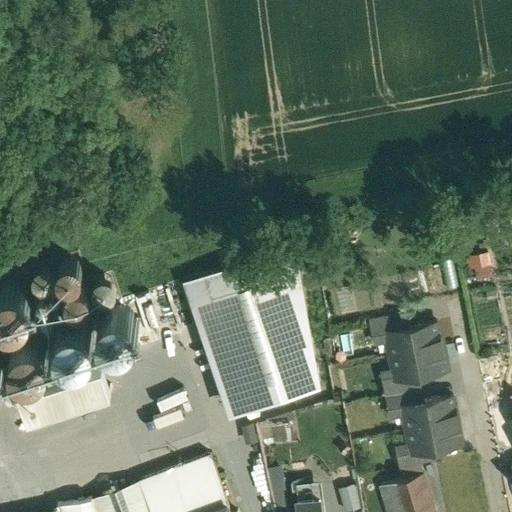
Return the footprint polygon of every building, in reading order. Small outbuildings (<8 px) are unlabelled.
[(511,200),(474,207),(476,219),(510,213),(511,223),(511,200)] [(297,239),(185,279),(228,410),(322,380),(297,239)] [(489,248),(467,252),(469,264),(477,263),(489,261),(491,261),(489,248)] [(72,255),(68,254),(63,256),(59,258),(57,262),(55,266),(56,271),(57,275),(60,278),(63,280),(68,281),(72,280),(75,279),(79,276),(81,273),(82,269),(81,264),(79,260),(76,257),(72,255)] [(477,263),(479,275),(491,273),(489,261),(477,263)] [(27,280),(20,279),(13,281),(7,285),(3,291),(1,297),(2,304),(4,310),(8,315),(14,318),(20,320),(26,319),(32,317),(37,313),(40,307),(42,301),(41,294),(38,288),(33,283),(27,280)] [(82,282),(77,282),(73,283),(69,285),(66,289),(65,294),(65,298),(67,302),(69,305),(73,307),(77,308),(81,308),(85,306),(88,304),(90,300),(91,296),(91,292),(89,288),(86,284),(82,282)] [(123,304),(116,303),(109,305),(103,309),(99,315),(97,321),(97,328),(100,334),(104,339),(109,342),(116,344),(122,343),(128,341),(133,336),(136,331),(137,325),(137,318),(134,312),(129,307),(123,304)] [(405,308),(369,315),(373,332),(387,329),(387,328),(408,324),(405,308)] [(81,318),(74,317),(67,318),(61,322),(57,328),(55,335),(56,342),(58,348),(62,352),(68,356),(74,357),(80,357),(86,354),(91,350),(94,344),(96,338),(95,332),(92,326),(87,321),(81,318)] [(408,324),(387,328),(387,329),(392,352),(442,342),(437,318),(408,324)] [(37,333),(30,332),(23,334),(17,338),(13,343),(11,350),(11,357),(14,363),(18,368),(23,371),(30,372),(36,372),(42,369),(47,365),(50,360),(51,353),(51,347),(48,341),(43,336),(37,333)] [(442,342),(392,352),(396,374),(396,375),(418,371),(446,365),(442,342)] [(35,375),(47,409),(138,382),(129,353),(79,368),(76,361),(35,375)] [(418,371),(396,375),(396,374),(383,377),(386,394),(421,387),(418,371)] [(421,387),(386,394),(389,406),(403,403),(403,402),(424,398),(421,387)] [(424,398),(403,402),(403,403),(408,426),(458,417),(453,393),(424,398)] [(511,396),(503,398),(507,418),(511,417),(511,396)] [(503,398),(487,402),(491,421),(507,418),(503,398)] [(458,417),(408,426),(412,449),(412,450),(433,446),(462,440),(458,417)] [(351,445),(344,440),(339,446),(346,452),(351,445)] [(412,449),(397,452),(400,464),(435,457),(433,446),(412,450),(412,449)] [(232,511),(228,500),(229,499),(210,450),(140,476),(153,511),(232,511)] [(269,465),(278,511),(287,511),(286,506),(289,505),(282,463),(269,465)] [(423,469),(380,483),(389,511),(421,511),(435,508),(423,469)] [(153,511),(140,476),(92,495),(98,511),(153,511)] [(289,505),(286,506),(287,511),(324,511),(320,479),(293,483),(296,504),(289,505)] [(357,482),(339,486),(345,509),(363,505),(357,482)] [(98,511),(92,495),(58,502),(58,505),(21,511),(98,511)]
